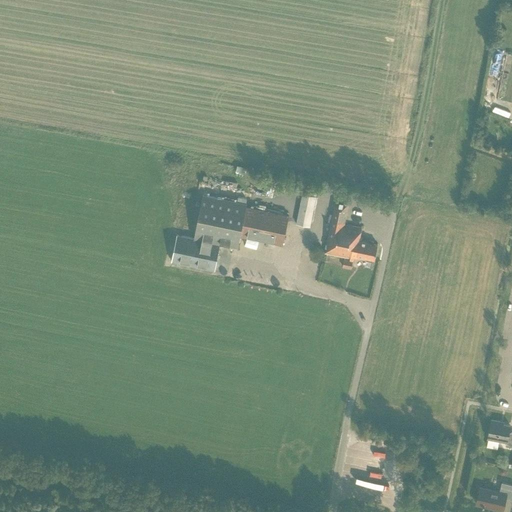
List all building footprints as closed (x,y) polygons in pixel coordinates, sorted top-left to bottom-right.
[(248,188),(258,190),(260,180),(250,177),(248,188)] [(240,236),(282,244),(289,215),(246,206),(247,203),(203,194),(194,238),(177,234),(171,261),(215,270),(220,243),(238,247),(240,236)] [(310,226),(316,196),(302,194),(296,223),(310,226)] [(348,204),(335,201),(324,253),(349,258),(349,260),(344,259),(343,266),(351,268),(353,259),(354,259),(354,256),(365,259),(365,257),(375,259),(378,244),(361,241),(362,237),(360,237),(362,227),(344,223),(348,204)] [(305,262),(314,263),(314,253),(306,252),(305,262)] [(511,432),(509,432),(510,425),(500,423),(500,421),(491,419),(488,438),(506,441),(505,445),(511,446),(511,432)] [(374,478),(370,491),(382,494),(386,481),(374,478)] [(476,504),(503,510),(506,498),(511,499),(511,484),(502,482),(500,492),(480,487),(476,504)]
